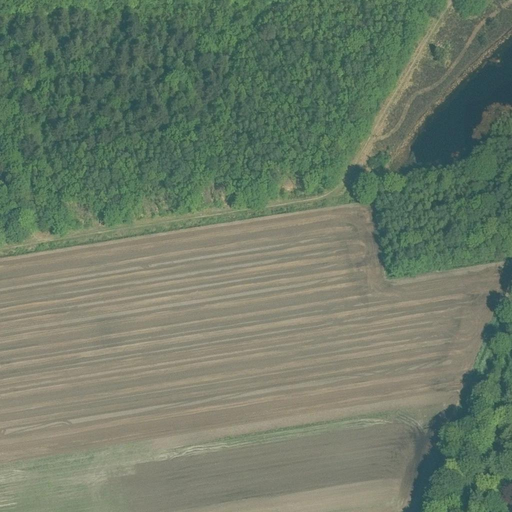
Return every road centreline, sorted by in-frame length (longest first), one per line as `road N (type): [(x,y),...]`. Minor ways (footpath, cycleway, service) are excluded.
road 1 (track): [(453,0),(328,194),(32,244)]
road 2 (track): [(430,511),(511,308)]
road 3 (track): [(32,244),(0,114)]
